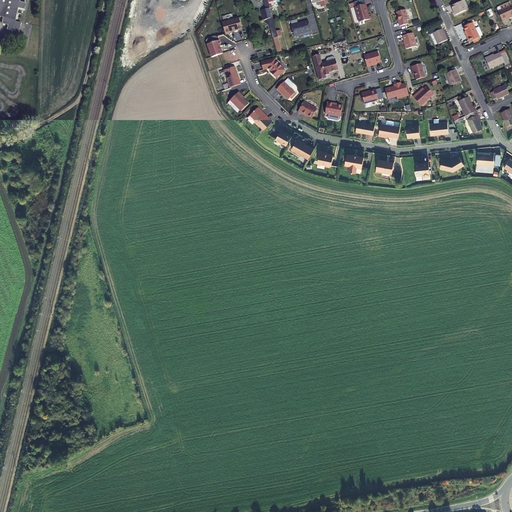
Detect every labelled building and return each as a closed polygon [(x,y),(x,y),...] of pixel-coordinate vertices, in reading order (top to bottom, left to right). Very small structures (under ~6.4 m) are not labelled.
[(0,0),(0,17),(2,18),(0,23),(6,25),(5,30),(17,33),(20,24),(15,23),(18,9),(24,11),(26,4),(20,3),(20,0),(0,0)] [(269,2),(268,0),(264,0),(267,8),(266,9),(272,31),(273,31),(279,52),(282,51),(278,36),(277,30),(271,8),(270,5),(269,2)] [(451,6),(455,15),(466,10),(462,1),(451,6)] [(498,11),(502,21),(509,18),(509,17),(511,16),(511,5),(510,2),(509,2),(500,6),(501,9),(498,11)] [(368,12),(366,4),(355,7),(360,22),(371,19),(370,14),(368,15),(367,13),(368,12)] [(409,20),(406,10),(397,12),(399,21),(400,26),(408,24),(407,21),(409,20)] [(240,18),(223,22),(226,34),(232,32),(232,31),(243,28),(240,18)] [(309,20),(291,25),(294,36),(312,31),(309,20)] [(466,31),(469,37),(468,38),(470,42),(479,37),(475,28),(473,22),(464,27),(466,31)] [(438,44),(447,40),(441,25),(428,31),(430,34),(435,45),(438,44)] [(417,46),(413,33),(403,36),(406,49),(417,46)] [(222,45),(220,39),(208,43),(212,57),(223,53),(222,48),(221,49),(220,46),(222,45)] [(507,71),(511,68),(511,65),(505,51),(495,55),(492,56),(492,55),(484,58),(490,69),(504,62),(505,65),(504,66),(506,68),(507,71)] [(381,62),(378,52),(364,56),(367,67),(374,65),(374,64),(381,62)] [(339,69),(335,57),(333,56),(328,57),(326,60),(327,61),(322,63),(320,54),(313,56),(319,80),(321,79),(322,80),(324,79),(325,78),(326,78),(325,75),(329,74),(329,72),(339,69)] [(277,61),(276,58),(262,62),(264,70),(269,68),(272,71),(271,72),(276,78),(285,70),(277,61)] [(425,77),(422,64),(412,66),(416,80),(425,77)] [(242,83),(235,66),(225,70),(231,87),(234,86),(242,83)] [(451,68),(445,71),(452,85),(461,81),(456,69),(452,71),(451,68)] [(295,92),(284,81),(277,89),(280,92),(288,99),(295,92)] [(409,95),(405,83),(401,84),(401,83),(394,85),(395,87),(393,88),(391,87),(385,89),(388,99),(397,96),(397,99),(409,95)] [(490,92),(493,99),(497,98),(509,93),(505,84),(493,89),(494,91),(490,92)] [(434,95),(426,86),(417,95),(416,94),(413,97),(422,106),(434,95)] [(379,100),(376,90),(369,91),(370,92),(367,93),(367,92),(362,93),(365,104),(379,100)] [(243,95),(239,91),(231,100),(242,110),(249,103),(242,96),(243,95)] [(469,96),(459,101),(466,116),(470,114),(477,111),(476,107),(474,108),(469,96)] [(318,109),(304,101),(298,112),(302,114),(303,112),(313,118),(318,109)] [(325,113),(329,114),(328,117),(329,118),(337,120),(339,119),(339,116),(340,116),(342,105),(334,104),(334,103),(327,101),(325,113)] [(264,129),(272,121),(258,107),(250,115),(264,129)] [(511,112),(510,109),(501,113),(508,130),(511,128),(511,112)] [(468,119),(471,126),(473,133),(483,128),(480,122),(477,115),(479,114),(477,111),(470,114),(472,118),(468,119)] [(387,121),(386,125),(381,124),(378,136),(384,136),(384,135),(398,138),(400,127),(393,126),(394,122),(393,121),(387,120),(387,121)] [(373,134),(375,125),(358,122),(356,131),(373,134)] [(447,122),(429,124),(431,135),(448,133),(447,122)] [(420,137),(419,126),(406,127),(407,138),(416,137),(416,138),(420,137)] [(287,145),(292,136),(281,129),(276,138),(287,145)] [(314,148),(297,139),(292,149),(309,158),(314,148)] [(324,152),(320,151),(318,163),(326,164),(327,166),(329,166),(330,165),(331,165),(333,155),(325,153),(324,152)] [(478,153),(477,164),(494,165),(494,162),(494,154),(495,152),(490,152),(490,154),(478,153)] [(364,157),(347,154),(345,165),(350,166),(349,171),(356,173),(357,167),(362,168),(364,157)] [(464,165),(459,156),(451,161),(449,161),(449,160),(442,159),(440,168),(453,171),(464,165)] [(394,162),(378,159),(376,170),(392,173),(394,162)] [(429,174),(428,162),(423,162),(423,163),(414,164),(415,175),(422,175),(424,176),(427,176),(428,175),(428,174),(429,174)]
